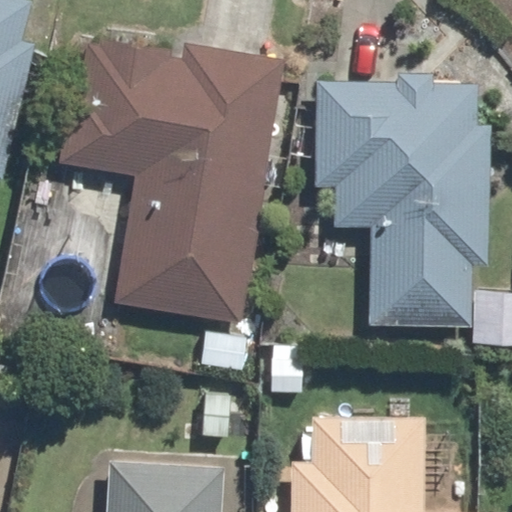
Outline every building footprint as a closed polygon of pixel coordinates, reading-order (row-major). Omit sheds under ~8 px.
[(23,0),(0,0),(0,160),(30,40),(14,37),(23,0)] [(172,47),(77,33),(68,90),(61,89),(50,162),(124,173),(105,303),(238,322),(277,57),(173,42),(172,47)] [(466,80),(305,77),(304,188),(324,188),(323,228),(358,229),(357,326),(463,327),(462,342),(511,342),(511,286),(463,286),(463,263),(480,263),(482,121),(465,121),(466,80)] [(467,511),(467,510),(415,510),(415,416),(299,416),(299,458),(279,458),(279,511),(467,511)] [(213,511),(216,464),(99,457),(95,511),(213,511)]
